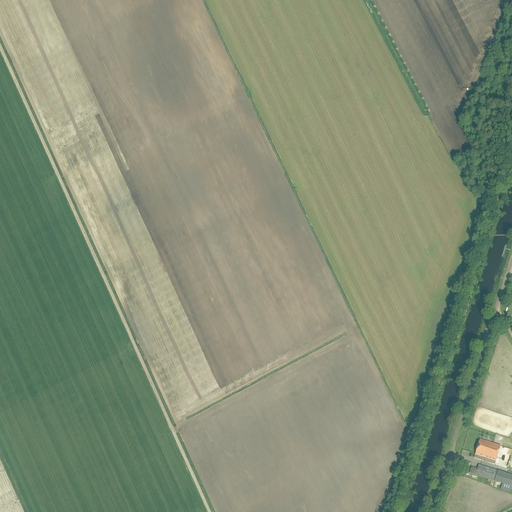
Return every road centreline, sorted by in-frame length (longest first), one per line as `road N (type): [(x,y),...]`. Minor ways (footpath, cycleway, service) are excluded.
road 1 (track): [(0,46),(209,511)]
road 2 (unclassified): [(431,511),(511,261)]
